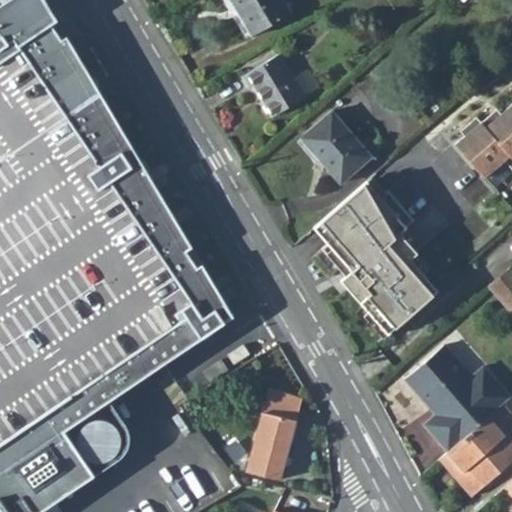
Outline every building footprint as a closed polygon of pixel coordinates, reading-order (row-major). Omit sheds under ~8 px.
[(236,315),(49,0),(0,0),(0,511),(75,511),(92,501),(63,429),(87,414),(126,385),(236,315)] [(219,0),(243,39),(282,14),(272,0),(219,0)] [(259,123),(296,101),(270,58),(228,82),(236,94),(240,92),(259,123)] [(478,117),(452,141),(482,177),(509,153),(511,158),(511,157),(511,97),(483,123),(478,117)] [(337,184),(368,156),(328,111),(297,139),(337,184)] [(335,274),(383,325),(431,287),(405,258),(415,247),(397,229),(404,223),(364,176),(306,223),(344,267),(335,274)] [(511,271),(509,268),(485,288),(508,314),(511,310),(511,271)] [(445,345),(405,379),(436,415),(446,426),(435,435),(448,450),(503,403),(510,397),(486,367),(472,378),(445,345)] [(247,472),(238,465),(234,476),(242,485),(261,489),(264,481),(266,474),(280,478),(302,400),(269,389),(247,472)] [(448,450),(440,457),(457,476),(467,467),(483,485),(511,459),(511,413),(503,403),(448,450)] [(84,451),(93,458),(104,461),(116,455),(123,444),(122,429),(114,420),(103,415),(90,419),(81,427),(79,438),(84,451)] [(426,423),(435,435),(446,426),(436,415),(426,423)] [(224,459),(131,511),(130,511),(189,511),(238,485),(224,459)] [(457,476),(472,493),(483,485),(467,467),(457,476)]
